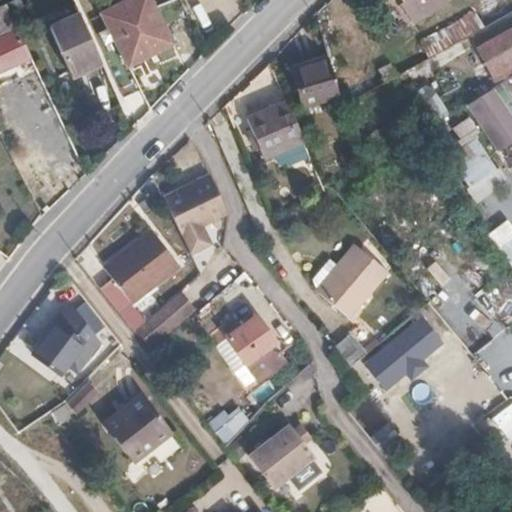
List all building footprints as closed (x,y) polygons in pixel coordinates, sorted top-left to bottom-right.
[(171,42),(151,0),(121,0),(102,8),(122,55),(150,43),(153,51),(171,42)] [(440,0),(401,0),(415,18),(440,0)] [(428,58),(482,26),(472,9),(418,41),(428,58)] [(102,64),(81,16),(52,29),(73,76),(102,64)] [(511,64),(511,26),(479,44),(496,73),(511,64)] [(338,90),(334,71),(329,54),(294,64),(304,99),(338,90)] [(469,100),(499,147),(511,139),(511,109),(496,85),(469,100)] [(268,151),(306,134),(289,94),(251,111),(268,151)] [(377,99),(353,116),(367,136),(362,140),(370,152),(400,131),(377,99)] [(479,137),(454,153),(473,183),(498,166),(479,137)] [(33,165),(20,169),(28,194),(41,190),(33,165)] [(208,165),(161,193),(186,250),(204,239),(200,217),(224,203),(208,165)] [(511,269),(511,228),(505,219),(484,236),(511,269)] [(129,329),(143,316),(129,295),(173,260),(149,228),(103,264),(109,272),(91,286),(126,331),(129,329)] [(317,285),(350,315),(389,270),(356,240),(332,268),(324,262),(314,275),(317,285)] [(143,316),(129,329),(143,345),(183,311),(169,295),(143,316)] [(424,316),(365,364),(383,387),(443,338),(424,316)] [(274,342),(255,317),(227,339),(260,379),(281,362),(267,347),(274,342)] [(53,376),(78,341),(53,323),(29,358),(53,376)] [(349,333),(333,345),(352,368),(367,355),(349,333)] [(166,432),(137,395),(100,424),(128,460),(166,432)] [(223,444),(248,420),(232,403),(206,426),(223,444)] [(284,423),(245,454),(269,485),(309,454),(299,442),(289,429),(284,423)] [(296,423),(289,429),(299,442),(307,437),(296,423)]
